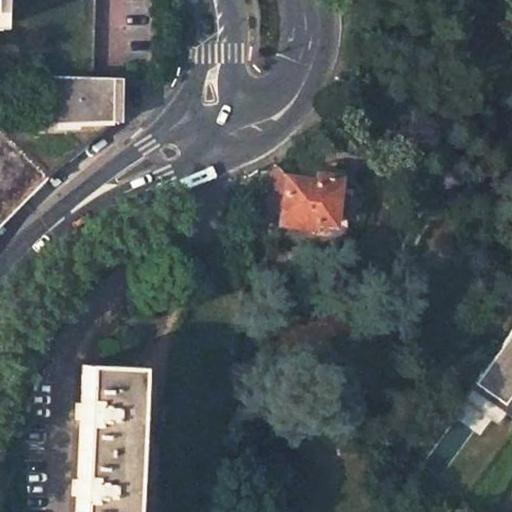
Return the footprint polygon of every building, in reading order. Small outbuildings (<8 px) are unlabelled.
[(57,0),(58,1),(58,76),(68,76),(91,76),(92,0),(57,0)] [(120,136),(178,82),(182,78),(142,79),(91,76),(68,76),(69,123),(0,123),(0,222),(5,217),(22,199),(83,142),(105,122),(120,136)] [(258,170),(253,203),(277,207),(275,222),(306,228),(307,221),(327,225),(334,178),(311,175),(311,181),(282,177),(272,162),(258,170)] [(511,323),(497,344),(506,352),(499,361),(490,354),(471,379),(499,399),(511,381),(511,370),(510,369),(511,366),(511,323)] [(126,511),(132,365),(79,363),(77,394),(73,500),(72,511),(126,511)] [(471,379),(463,390),(511,424),(511,366),(510,369),(511,370),(511,381),(499,399),(471,379)]
